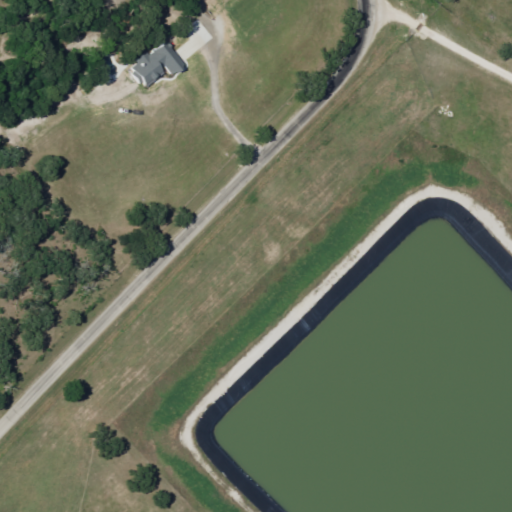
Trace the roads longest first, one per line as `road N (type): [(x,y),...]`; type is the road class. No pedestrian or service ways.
road 1 (residential): [(0,429),(333,93),(371,34),(373,0)]
road 2 (track): [(152,511),(48,381)]
